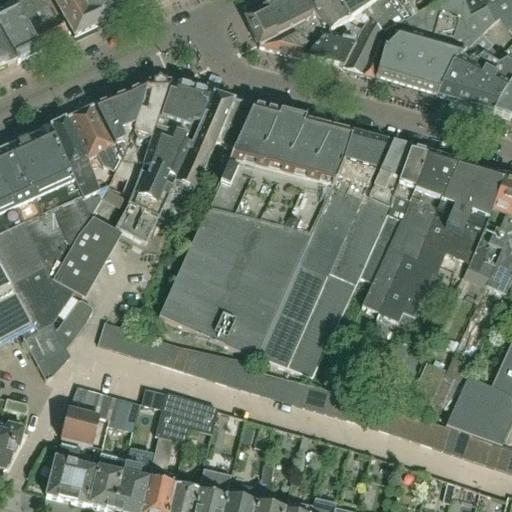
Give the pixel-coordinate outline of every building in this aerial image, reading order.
[(0,0),(0,14),(14,7),(25,1),(28,0),(0,0)] [(70,42),(58,20),(54,22),(42,0),(28,0),(25,1),(14,7),(40,56),(70,42)] [(148,5),(145,0),(50,0),(73,41),(96,29),(132,13),(148,5)] [(312,22),(299,0),(285,0),(280,3),(280,1),(261,11),(262,12),(244,21),(258,50),(297,29),(310,22),(312,22)] [(299,0),(312,22),(310,22),(314,25),(316,24),(320,27),(320,28),(329,37),(342,28),(346,25),(333,0),(299,0)] [(349,0),(333,0),(346,25),(354,20),(361,15),(354,9),(349,0)] [(386,6),(381,0),(349,0),(354,9),(361,15),(369,24),(381,37),(403,25),(394,15),(386,6)] [(459,59),(479,42),(494,26),(485,8),(471,17),(465,0),(444,0),(417,16),(417,17),(410,21),(403,25),(381,37),(378,46),(384,49),(374,82),(424,97),(436,100),(448,69),(459,59)] [(395,0),(381,0),(386,6),(394,15),(399,12),(397,8),(400,6),(395,0)] [(395,0),(400,6),(410,21),(417,17),(417,16),(407,0),(395,0)] [(490,6),(486,0),(465,0),(471,17),(485,8),(490,6)] [(511,32),(511,0),(499,0),(490,6),(485,8),(494,26),(499,22),(508,35),(511,32)] [(40,56),(14,7),(0,14),(0,37),(16,65),(16,67),(40,56)] [(361,78),(378,46),(381,37),(369,24),(365,28),(356,44),(341,72),(361,78)] [(341,72),(356,44),(341,40),(344,34),(342,34),(344,30),(342,28),(329,37),(328,38),(318,48),(304,64),(341,72)] [(289,59),(308,38),(297,29),(258,50),(259,50),(289,59)] [(0,70),(16,65),(0,37),(0,70)] [(304,64),(318,48),(308,38),(289,59),(304,63),(304,64)] [(496,59),(488,51),(479,42),(459,59),(448,69),(436,100),(471,110),(494,69),(503,62),(508,59),(505,53),(496,59)] [(378,46),(361,78),(374,82),(384,49),(378,46)] [(505,89),(511,79),(511,72),(503,62),(494,69),(471,110),(491,117),(505,89)] [(509,122),(511,111),(511,79),(505,89),(491,117),(492,117),(509,122)] [(134,131),(147,86),(126,96),(107,104),(122,136),(128,148),(134,131)] [(132,200),(140,175),(170,86),(147,86),(134,131),(128,148),(121,167),(120,166),(112,180),(125,185),(121,197),(132,200)] [(159,222),(212,98),(170,86),(140,175),(132,200),(131,201),(127,210),(113,236),(119,239),(146,250),(159,222)] [(205,169),(214,147),(233,105),(212,98),(159,222),(177,230),(205,169)] [(128,148),(122,136),(107,104),(93,109),(65,123),(83,165),(113,151),(120,165),(120,166),(121,167),(128,148)] [(229,161),(252,110),(233,105),(214,147),(227,153),(224,159),(229,161)] [(259,363),(332,191),(341,169),(352,134),(324,129),(269,115),(252,110),(229,161),(158,321),(176,330),(203,341),(255,364),(256,362),(259,363)] [(82,204),(89,222),(101,202),(98,197),(85,169),(83,165),(65,123),(49,131),(66,169),(75,189),(80,201),(82,204)] [(66,169),(49,131),(35,137),(62,196),(65,193),(75,189),(66,169)] [(287,373),(334,267),(363,200),(364,200),(367,192),(366,192),(386,144),(385,144),(353,135),(352,134),(341,169),(332,191),(259,363),(287,373)] [(69,206),(65,193),(62,196),(35,137),(21,143),(33,169),(40,186),(53,214),(70,252),(89,222),(82,204),(80,201),(69,206)] [(33,169),(21,143),(7,150),(26,193),(40,186),(33,169)] [(360,282),(394,201),(405,169),(411,151),(392,146),(367,202),(364,200),(363,200),(334,267),(287,373),(312,382),(355,293),(360,282)] [(26,193),(7,150),(0,153),(0,177),(11,200),(13,199),(22,195),(26,193)] [(415,194),(423,169),(428,156),(411,151),(405,169),(394,201),(360,282),(372,288),(378,273),(409,207),(415,194)] [(391,323),(460,166),(428,156),(423,169),(415,194),(409,207),(378,273),(372,288),(367,298),(363,296),(357,309),(361,311),(357,320),(366,323),(370,314),(379,318),(391,323)] [(469,268),(490,215),(504,179),(460,166),(391,323),(397,326),(407,303),(422,308),(442,262),(450,266),(453,261),(469,268)] [(11,200),(0,177),(0,219),(7,217),(16,212),(11,200)] [(511,230),(511,181),(504,179),(490,215),(469,268),(467,272),(489,282),(494,271),(511,230)] [(39,259),(24,228),(53,214),(40,186),(26,193),(22,195),(28,209),(21,212),(24,221),(21,222),(23,227),(13,231),(7,217),(0,219),(0,229),(5,240),(7,239),(23,268),(39,259)] [(24,221),(21,212),(28,209),(22,195),(13,199),(11,200),(16,212),(7,217),(13,231),(23,227),(21,222),(24,221)] [(72,301),(50,284),(70,252),(53,214),(24,228),(39,259),(23,268),(7,239),(5,240),(0,229),(0,268),(36,336),(53,328),(58,320),(72,301)] [(53,286),(72,301),(79,305),(119,239),(113,236),(95,224),(80,242),(53,286)] [(511,259),(511,230),(494,271),(506,275),(511,259)] [(0,268),(0,346),(22,335),(25,342),(23,343),(45,384),(52,381),(70,361),(66,354),(57,335),(53,328),(36,336),(0,268)] [(89,327),(92,314),(79,305),(72,301),(58,320),(64,324),(57,335),(66,354),(89,327)] [(437,334),(444,319),(438,317),(432,331),(437,334)] [(98,348),(109,351),(116,330),(106,327),(98,348)] [(109,351),(120,355),(127,333),(116,330),(109,351)] [(131,358),(137,337),(127,333),(120,355),(131,358)] [(141,361),(148,340),(137,337),(131,358),(141,361)] [(152,365),(159,344),(148,340),(141,361),(152,365)] [(511,342),(490,391),(511,401),(511,342)] [(163,368),(169,347),(159,344),(152,365),(163,368)] [(173,371),(179,350),(177,349),(169,347),(163,368),(173,371)] [(184,375),(189,353),(179,350),(173,371),(184,375)] [(195,378),(200,355),(189,353),(184,375),(195,378)] [(205,381),(211,358),(200,355),(195,378),(205,381)] [(387,397),(399,371),(363,355),(351,381),(387,397)] [(216,384),(222,360),(211,358),(205,381),(216,384)] [(227,388),(233,363),(222,360),(216,384),(227,388)] [(239,392),(245,373),(247,366),(233,363),(227,388),(239,392)] [(425,367),(410,402),(428,409),(443,378),(445,374),(425,367)] [(251,395),(256,376),(245,373),(239,392),(251,395)] [(261,399),(267,379),(256,376),(251,395),(261,399)] [(443,378),(428,409),(448,418),(461,386),(443,378)] [(272,402),(277,382),(267,379),(261,399),(272,402)] [(501,449),(511,423),(511,401),(490,391),(467,380),(445,429),(501,449)] [(288,385),(277,382),(272,402),(283,405),(288,385)] [(293,409),(300,388),(288,385),(283,405),(293,409)] [(310,391),(300,388),(293,409),(304,412),(310,391)] [(68,413),(82,417),(87,394),(77,391),(68,413)] [(315,415),(320,393),(310,391),(304,412),(315,415)] [(325,418),(331,397),(324,394),(320,393),(315,415),(325,418)] [(82,417),(92,419),(98,397),(87,394),(82,417)] [(144,394),(140,409),(160,413),(164,399),(144,394)] [(92,419),(98,420),(103,422),(108,400),(98,397),(92,419)] [(336,422),(342,399),(331,397),(325,418),(336,422)] [(157,441),(168,444),(177,403),(164,399),(160,413),(160,415),(158,426),(154,441),(157,441)] [(347,425),(353,402),(342,399),(336,422),(347,425)] [(107,429),(112,430),(118,403),(108,400),(103,422),(108,423),(107,429)] [(4,402),(1,413),(8,415),(11,404),(4,402)] [(357,428),(364,405),(353,402),(347,425),(357,428)] [(112,430),(123,433),(129,406),(118,403),(112,430)] [(182,448),(185,433),(191,407),(177,403),(168,444),(172,445),(182,448)] [(368,432),(376,409),(369,407),(364,405),(357,428),(368,432)] [(131,435),(133,435),(140,409),(129,406),(123,433),(131,435)] [(185,433),(198,436),(204,411),(191,407),(185,433)] [(379,435),(387,413),(376,409),(368,432),(379,435)] [(217,415),(204,411),(198,436),(210,439),(217,415)] [(92,419),(82,417),(68,413),(60,443),(90,450),(98,420),(92,419)] [(389,439),(397,416),(387,413),(379,435),(389,439)] [(400,442),(407,420),(397,416),(389,439),(400,442)] [(410,446),(418,423),(407,420),(400,442),(410,446)] [(421,449),(428,427),(418,423),(410,446),(421,449)] [(431,453),(439,430),(428,427),(421,449),(431,453)] [(8,471),(13,449),(17,450),(20,441),(21,432),(7,429),(7,432),(0,429),(0,472),(3,474),(6,473),(8,471)] [(442,456),(450,434),(439,430),(431,453),(442,456)] [(453,460),(460,438),(450,434),(442,456),(453,460)] [(463,463),(471,441),(460,438),(453,460),(463,463)] [(167,511),(173,489),(175,481),(164,478),(172,445),(168,444),(157,441),(151,469),(147,483),(140,511),(167,511)] [(474,467),(481,445),(471,441),(463,463),(474,467)] [(484,470),(492,448),(481,445),(474,467),(484,470)] [(47,501),(66,505),(77,458),(78,458),(79,452),(59,447),(47,501)] [(495,473),(502,452),(492,448),(484,470),(495,473)] [(506,477),(511,458),(511,455),(502,452),(495,473),(506,477)] [(95,511),(113,511),(122,477),(125,463),(125,462),(99,456),(96,473),(87,511),(88,511),(88,510),(95,511)] [(87,511),(96,473),(87,471),(90,461),(78,458),(77,458),(66,505),(86,510),(86,511),(87,511)] [(140,511),(147,483),(151,469),(125,462),(125,463),(122,477),(113,511),(140,511)] [(264,469),(259,487),(269,489),(273,471),(264,469)] [(205,475),(203,474),(198,495),(193,511),(222,511),(225,502),(224,502),(225,499),(226,495),(228,486),(229,480),(227,480),(227,481),(204,475),(205,475)] [(250,511),(252,506),(252,505),(252,503),(255,501),(257,493),(228,486),(226,495),(225,499),(224,502),(225,502),(222,511),(250,511)] [(193,511),(198,495),(173,489),(167,511),(193,511)]
